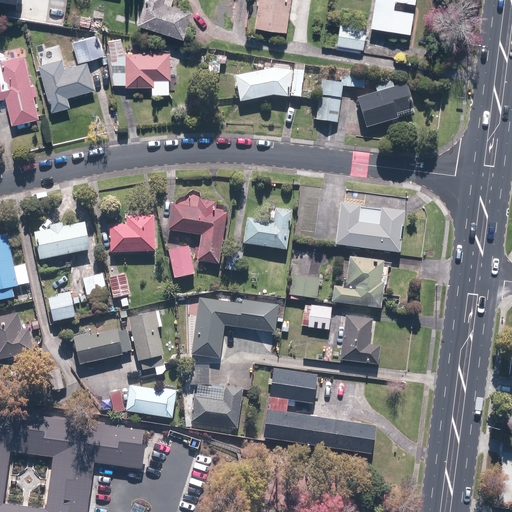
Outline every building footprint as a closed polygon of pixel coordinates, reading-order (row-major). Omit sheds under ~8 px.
[(40,0),(40,15),(54,16),(54,19),(58,20),(58,17),(65,17),(66,0),(40,0)] [(148,0),(142,22),(187,36),(196,8),(170,0),(148,0)] [(261,0),(257,26),(289,31),(293,0),(261,0)] [(375,0),(371,30),(410,36),(413,14),(394,11),(395,2),(416,5),(416,0),(375,0)] [(369,27),(342,24),(339,45),(366,48),(369,27)] [(72,43),(78,64),(91,61),(104,57),(98,35),(72,43)] [(124,50),(121,39),(108,41),(110,54),(106,54),(112,86),(114,85),(119,86),(126,86),(126,53),(124,50)] [(0,100),(8,100),(13,126),(39,120),(26,57),(10,59),(0,53),(0,100)] [(171,53),(126,53),(126,86),(126,88),(154,87),(154,81),(171,80),(171,53)] [(63,59),(37,66),(49,114),(70,108),(68,97),(93,91),(86,64),(66,69),(63,59)] [(242,101),(277,95),(292,97),(296,71),(277,68),(237,75),(242,101)] [(318,119),(339,122),(344,85),(366,88),(368,75),(345,72),(343,82),(323,79),(318,119)] [(417,108),(409,83),(396,87),(395,80),(378,85),(380,92),(360,98),(369,127),(401,118),(399,113),(417,108)] [(199,259),(221,263),(229,211),(219,209),(220,200),(201,197),(199,206),(175,202),(170,228),(203,234),(199,259)] [(362,206),(362,204),(343,202),(338,244),(401,251),(406,210),(383,207),(383,209),(362,206)] [(294,209),(277,207),(275,220),(248,217),(245,242),(289,247),(294,209)] [(112,224),(113,251),(156,250),(155,215),(129,215),(130,223),(112,224)] [(85,221),(35,232),(41,261),(91,250),(85,221)] [(10,231),(0,233),(0,300),(16,297),(14,286),(32,282),(28,263),(18,265),(10,231)] [(175,247),(171,248),(176,277),(197,273),(191,244),(175,247)] [(243,251),(229,249),(227,268),(241,270),(243,251)] [(335,301),(348,302),(384,305),(387,259),(351,257),(350,279),(345,278),(345,284),(336,284),(335,301)] [(105,272),(85,277),(91,299),(111,294),(105,272)] [(126,273),(110,276),(114,296),(131,293),(126,273)] [(305,299),(306,295),(319,296),(320,275),(293,274),(292,299),(305,299)] [(74,292),(51,297),(57,321),(79,315),(74,292)] [(201,296),(193,353),(221,357),(226,324),(276,331),(280,303),(245,298),(245,302),(201,296)] [(330,329),(333,307),(312,304),(310,326),(330,329)] [(162,309),(131,315),(142,369),(167,364),(160,326),(165,325),(162,309)] [(20,312),(0,316),(0,357),(35,350),(30,327),(23,329),(20,312)] [(375,316),(347,313),(342,357),(380,362),(382,344),(372,343),(375,316)] [(91,332),(75,335),(82,363),(125,353),(124,351),(134,349),(129,328),(120,330),(119,327),(91,334),(91,332)] [(210,384),(211,363),(191,363),(191,384),(210,384)] [(314,402),(319,373),(276,366),(272,395),(273,396),(291,398),(314,402)] [(63,367),(52,369),(55,389),(66,387),(63,367)] [(177,390),(135,385),(132,413),(174,418),(177,390)] [(193,420),(240,427),(245,387),(227,385),(225,399),(197,396),(193,420)] [(291,398),(273,396),(271,407),(289,410),(291,398)] [(87,511),(96,459),(140,466),(146,430),(0,407),(0,511),(87,511)] [(270,407),(265,436),(374,453),(378,424),(289,410),(271,407),(270,407)] [(155,505),(171,511),(189,511),(202,481),(152,460),(141,485),(160,493),(155,505)]
